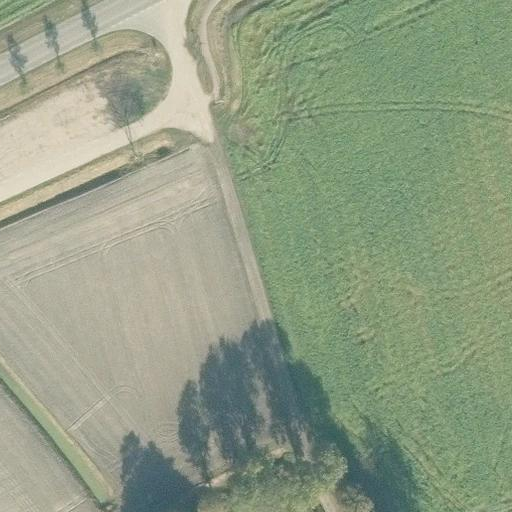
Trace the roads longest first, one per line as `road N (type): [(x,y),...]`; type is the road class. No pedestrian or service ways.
road 1 (unclassified): [(299,440),(226,178),(196,105)]
road 2 (unclassified): [(0,191),(196,105)]
road 3 (primary): [(0,73),(137,0)]
